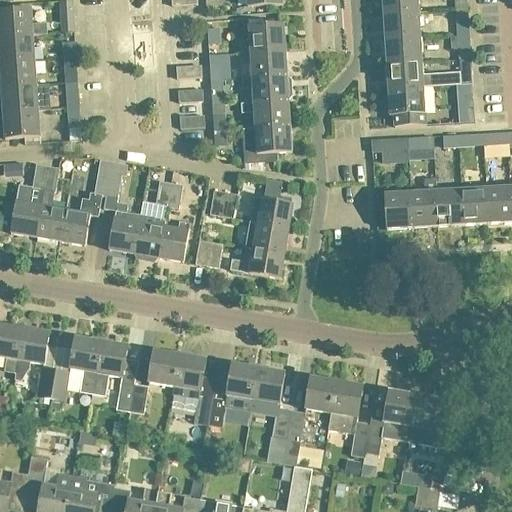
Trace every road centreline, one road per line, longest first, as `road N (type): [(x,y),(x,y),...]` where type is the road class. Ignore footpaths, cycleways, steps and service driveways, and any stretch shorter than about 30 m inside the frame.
road 1 (residential): [(298,333),(320,189),(315,111),(357,58),(354,0)]
road 2 (residential): [(0,280),(298,333)]
road 3 (residential): [(298,333),(391,347),(476,334)]
road 4 (residential): [(490,511),(476,334)]
